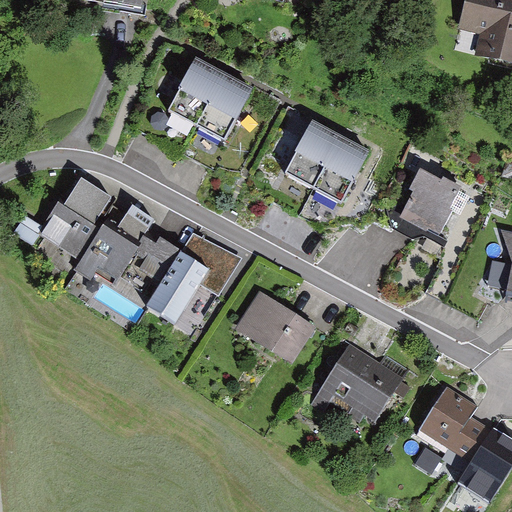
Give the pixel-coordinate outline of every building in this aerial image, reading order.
[(152,0),(70,0),(151,10),(152,0)] [(511,0),(475,0),(470,29),(490,33),(485,58),(511,63),(511,0)] [(259,95),(205,67),(180,117),(234,144),(259,95)] [(376,157),(320,129),(295,179),(351,207),(376,157)] [(468,194),(428,175),(406,220),(445,239),(468,194)] [(46,267),(77,288),(118,227),(87,207),(46,267)] [(86,293),(117,316),(158,260),(127,238),(86,293)] [(181,363),(214,306),(184,289),(151,346),(181,363)] [(138,322),(144,309),(128,301),(122,314),(138,322)] [(323,335),(265,302),(246,335),(304,368),(323,335)] [(409,385),(358,352),(329,396),(380,429),(409,385)] [(444,390),(417,431),(447,450),(464,424),(474,409),(444,390)] [(464,424),(447,450),(471,466),(488,440),(464,424)] [(466,475),(492,492),(511,461),(511,447),(492,435),(488,440),(471,466),(466,475)]
